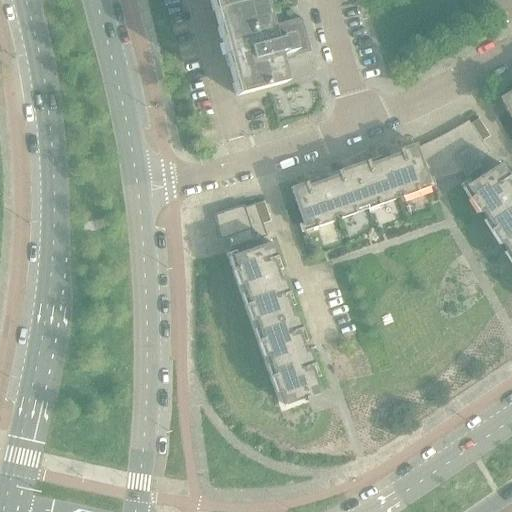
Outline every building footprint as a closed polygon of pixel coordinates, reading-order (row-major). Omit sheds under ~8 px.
[(269,26),(262,0),(210,0),(236,96),(285,83),(277,54),(282,53),(283,55),(294,53),(293,49),(307,45),(300,19),(301,18),(269,26)] [(511,90),(499,98),(511,120),(511,90)] [(488,152),(473,128),(468,121),(458,127),(472,151),(477,160),(488,152)] [(472,151),(458,127),(451,131),(448,132),(462,157),(472,151)] [(462,157),(448,132),(439,137),(453,175),(462,172),(463,171),(457,161),(456,160),(462,157)] [(453,175),(439,137),(434,140),(428,142),(442,178),(453,175)] [(442,178),(428,142),(417,148),(429,183),(442,178)] [(429,183),(417,148),(415,144),(399,150),(400,154),(370,164),(368,161),(353,166),(366,205),(377,201),(378,205),(394,199),(393,196),(403,192),(404,196),(419,191),(418,187),(429,183)] [(481,167),(477,160),(472,151),(462,157),(456,160),(457,161),(463,171),(466,176),(481,167)] [(511,188),(507,181),(510,178),(500,164),(466,186),(472,196),(469,198),(479,213),(482,211),(493,228),(490,230),(499,245),(502,243),(507,250),(511,246),(511,188)] [(366,205),(353,166),(337,172),(339,175),(308,186),(307,182),(290,188),(304,227),(315,223),(316,226),(333,221),(332,217),(340,214),(341,218),(358,212),(357,208),(366,205)] [(265,235),(256,209),(254,205),(225,215),(226,218),(224,222),(221,223),(230,248),(265,235)] [(281,280),(277,271),(274,260),(278,259),(272,243),(233,256),(237,268),(233,269),(239,286),(243,284),(249,303),(246,305),(252,321),(255,320),(258,328),(293,315),(286,296),(290,295),(284,278),(281,280)] [(306,351),(303,342),(299,332),(303,330),(297,314),(293,315),(258,328),(262,339),(258,340),(264,357),(268,356),(274,375),(271,376),(277,393),(280,391),(285,405),(305,398),(306,401),(309,400),(308,397),(320,393),(311,367),(315,366),(309,350),(306,351)]
